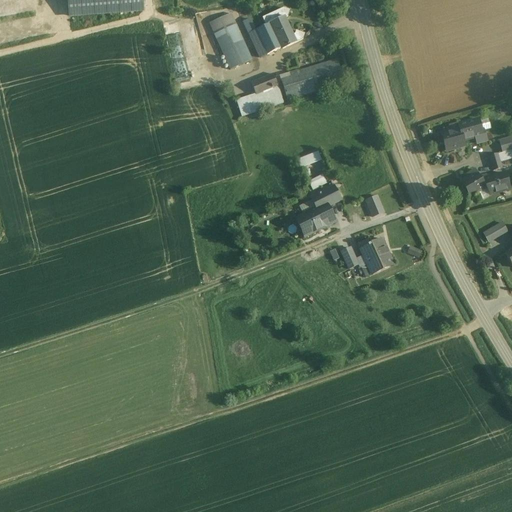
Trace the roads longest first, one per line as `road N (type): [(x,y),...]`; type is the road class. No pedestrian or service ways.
road 1 (track): [(0,485),(485,319)]
road 2 (secondary): [(360,0),(426,203),(511,362)]
road 3 (track): [(339,236),(0,355)]
